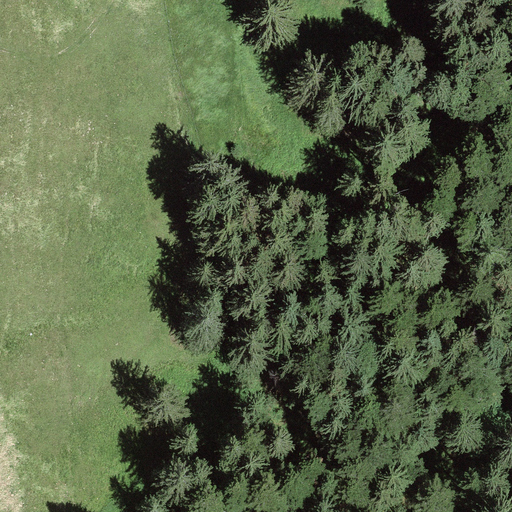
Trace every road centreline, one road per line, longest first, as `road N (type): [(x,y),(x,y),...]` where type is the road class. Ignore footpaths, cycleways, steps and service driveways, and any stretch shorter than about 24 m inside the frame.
road 1 (track): [(252,152),(243,62),(247,0)]
road 2 (track): [(103,0),(69,45),(41,59),(0,43)]
